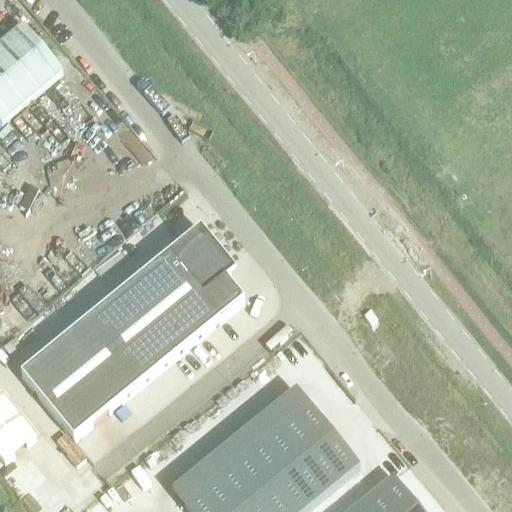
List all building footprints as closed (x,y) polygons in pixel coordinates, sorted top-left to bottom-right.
[(24,31),(9,44),(0,51),(0,132),(64,78),(24,31)] [(11,196),(0,204),(0,219),(19,205),(11,196)] [(149,223),(167,207),(160,200),(143,215),(149,223)] [(185,248),(22,381),(74,445),(75,446),(245,306),(227,285),(233,280),(226,271),(229,268),(202,234),(185,248)] [(0,397),(0,461),(5,468),(37,443),(0,397)] [(310,411),(186,511),(313,511),(361,473),(310,411)] [(388,436),(358,456),(373,479),(403,459),(388,436)] [(418,511),(395,482),(357,511),(418,511)]
